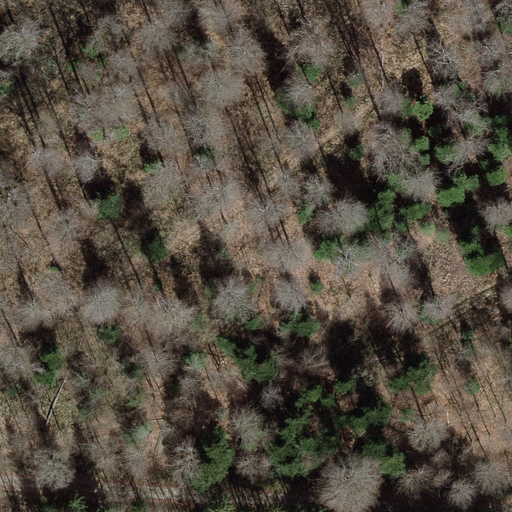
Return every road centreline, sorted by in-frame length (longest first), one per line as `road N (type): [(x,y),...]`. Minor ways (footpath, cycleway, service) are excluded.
road 1 (track): [(0,459),(375,355),(511,284)]
road 2 (track): [(0,476),(387,508),(511,505)]
